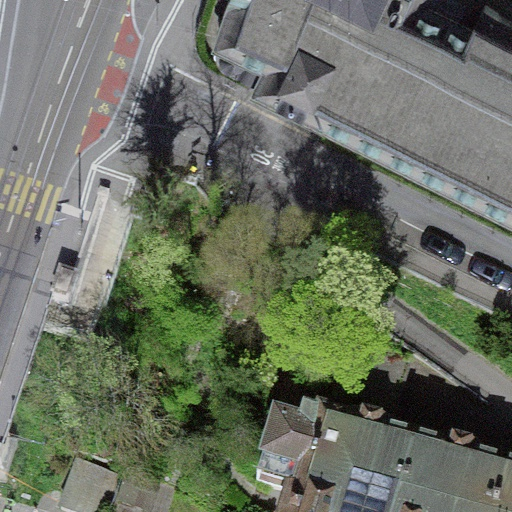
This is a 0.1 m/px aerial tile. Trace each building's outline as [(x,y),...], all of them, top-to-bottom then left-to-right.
[(207,0),(195,37),(205,41),(204,50),(206,58),(216,65),(239,75),(235,84),(321,126),(511,220),(511,13),(483,0),(207,0)] [(342,370),(400,388),(408,359),(351,339),(342,370)] [(334,400),(392,417),(400,388),(342,370),(334,400)] [(396,511),(415,445),(384,436),(384,435),(370,431),(355,427),(355,428),(306,414),(302,426),(276,418),(256,483),(300,496),(295,511),(396,511)] [(492,511),(505,470),(474,461),(474,460),(459,456),(445,452),(445,453),(415,445),(396,511),(492,511)] [(77,461),(61,509),(69,511),(111,511),(123,477),(77,461)] [(511,511),(511,472),(505,470),(492,511),(511,511)]
